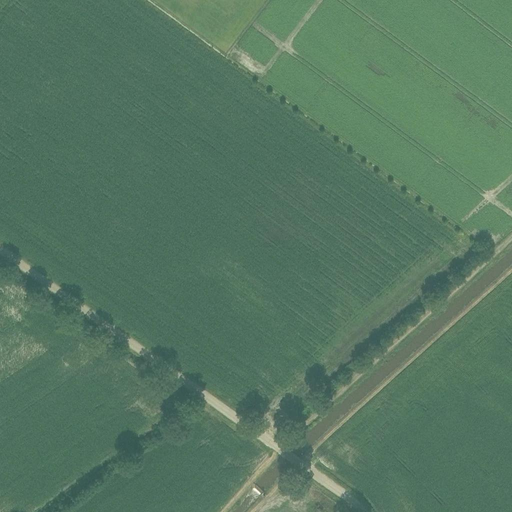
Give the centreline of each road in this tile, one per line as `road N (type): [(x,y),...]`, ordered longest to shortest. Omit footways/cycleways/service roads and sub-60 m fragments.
road 1 (unclassified): [(364,511),(0,249)]
road 2 (track): [(511,238),(276,447)]
